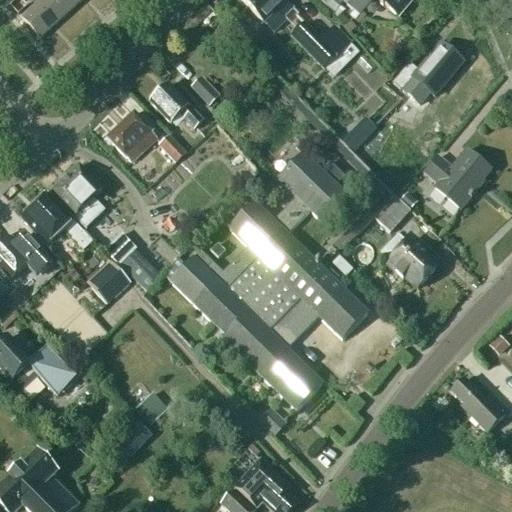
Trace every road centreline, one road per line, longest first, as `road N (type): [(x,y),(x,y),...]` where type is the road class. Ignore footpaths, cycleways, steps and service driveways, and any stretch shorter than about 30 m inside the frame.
road 1 (tertiary): [(318,511),(511,280)]
road 2 (residential): [(47,150),(190,0)]
